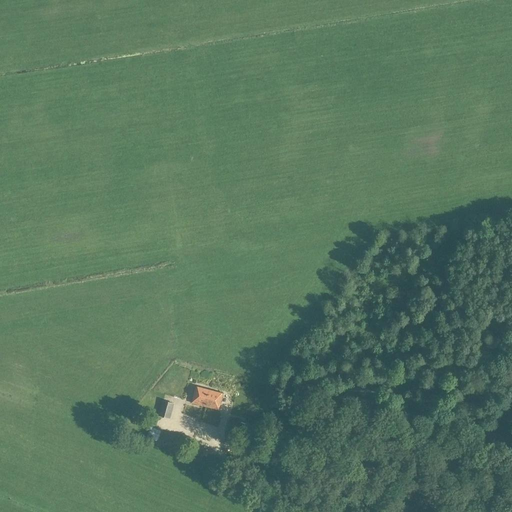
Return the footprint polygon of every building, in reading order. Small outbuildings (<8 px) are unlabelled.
[(204,406),(209,390),(195,386),(191,402),(204,406)] [(223,394),(209,390),(204,406),(219,410),(223,394)] [(162,400),(158,415),(170,418),(174,403),(162,400)] [(148,433),(146,438),(157,442),(161,432),(150,428),(148,433)] [(200,446),(198,454),(204,456),(206,448),(200,446)]
